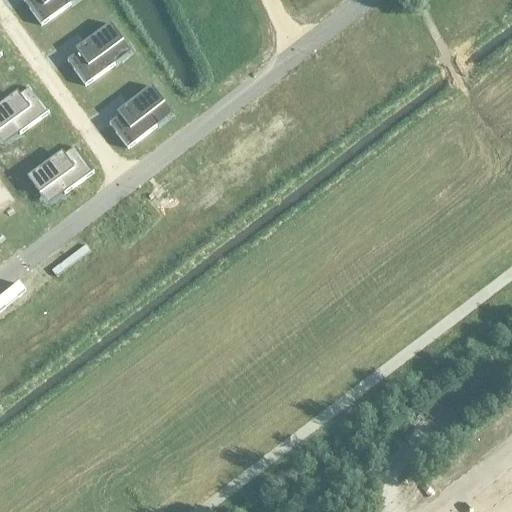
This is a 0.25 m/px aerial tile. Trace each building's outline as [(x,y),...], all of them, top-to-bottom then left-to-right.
[(29,0),(24,4),(42,29),(71,8),(65,0),(29,0)] [(82,54),(68,64),(86,89),(115,68),(107,57),(124,46),(111,28),(80,51),(82,54)] [(124,117),(110,128),(129,152),(157,130),(149,120),(165,108),(152,90),(121,114),(124,117)] [(15,98),(0,109),(0,135),(13,127),(21,137),(50,116),(31,91),(17,102),(15,98)] [(60,158),(29,181),(41,198),(58,187),(65,197),(94,176),(76,151),(62,162),(60,158)]
